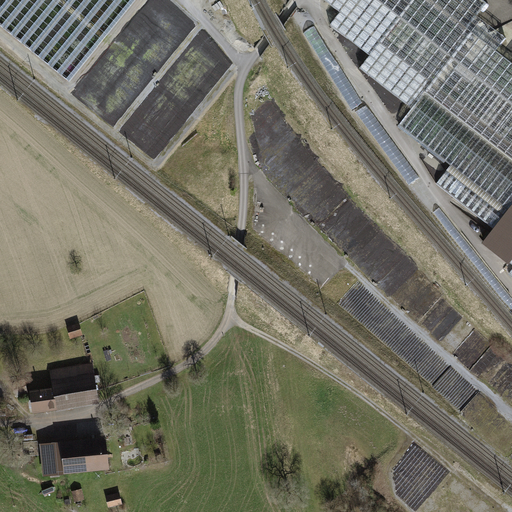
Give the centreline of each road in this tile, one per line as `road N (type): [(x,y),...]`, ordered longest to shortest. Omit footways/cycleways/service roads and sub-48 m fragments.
road 1 (track): [(243,155),(272,196),(511,412)]
road 2 (track): [(297,0),(245,68),(238,91),(244,190),(229,317)]
road 3 (track): [(229,317),(354,390),(503,511)]
road 4 (track): [(239,61),(155,165),(64,92),(69,87)]
road 5 (track): [(229,317),(215,341),(176,370),(78,415),(34,421)]
